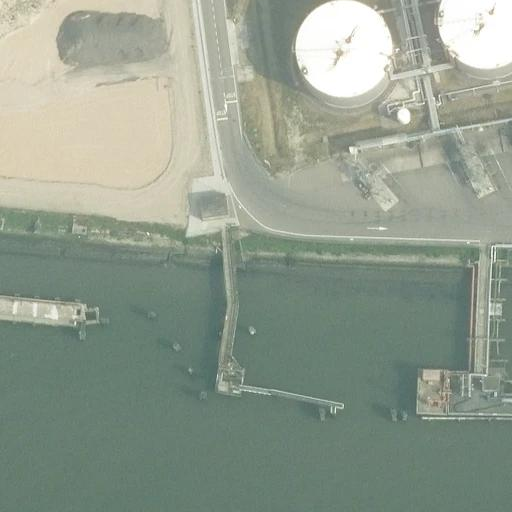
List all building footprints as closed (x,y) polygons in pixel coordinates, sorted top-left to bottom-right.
[(39,0),(0,0),(0,86),(48,82),(39,0)] [(511,0),(448,0),(448,1),(442,10),(439,20),(438,30),(438,37),(440,47),(444,56),(450,64),(457,71),(466,76),(475,80),(485,81),(497,80),(505,78),(511,74),(511,0)] [(396,61),(396,60),(395,51),(392,41),(388,33),(381,25),(373,19),(366,15),(357,12),(348,11),(337,11),(329,14),(322,17),(314,23),(307,30),(302,38),(298,48),(297,57),(297,66),(300,76),(304,86),(310,93),(316,99),(326,105),(335,108),(345,110),(356,109),(364,106),(373,102),(380,96),(386,89),(392,79),(395,70),(396,61)] [(250,73),(237,74),(240,98),(253,97),(250,73)] [(226,196),(198,199),(201,221),(229,217),(226,196)]
